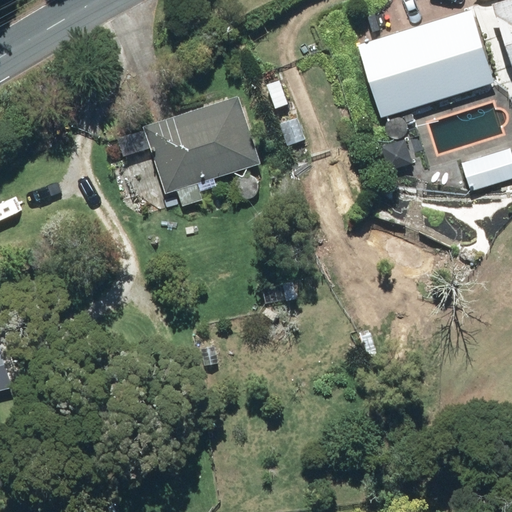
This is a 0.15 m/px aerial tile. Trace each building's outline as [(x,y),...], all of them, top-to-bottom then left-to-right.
[(511,0),(486,0),(482,1),(506,75),(511,73),(511,0)] [(364,44),(353,47),(374,118),(490,83),(467,8),(395,29),(390,12),(357,22),(364,44)] [(235,94),(138,125),(110,134),(119,161),(147,151),(160,193),(169,190),(175,206),(197,199),(190,178),(256,157),(235,94)] [(430,169),(412,122),(407,124),(402,112),(376,123),(383,140),(372,144),(388,186),(430,169)] [(298,117),(277,125),(284,145),(305,137),(298,117)] [(511,164),(507,150),(459,165),(467,191),(511,177),(511,164)] [(318,354),(313,331),(281,338),(286,360),(318,354)] [(233,363),(232,348),(201,348),(201,364),(233,363)]
